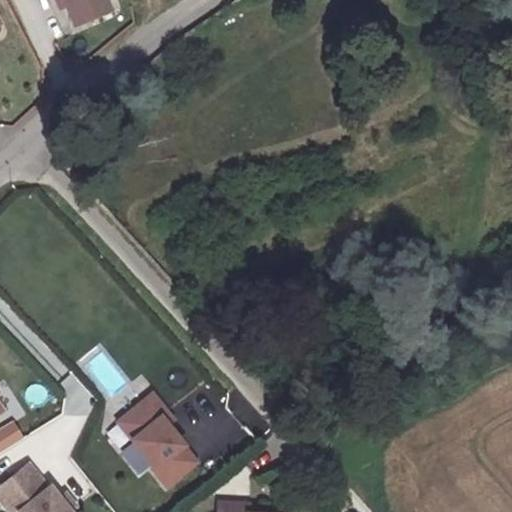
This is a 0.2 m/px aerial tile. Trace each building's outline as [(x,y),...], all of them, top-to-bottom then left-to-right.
[(70,0),(71,1),(73,0),(76,0),(84,18),(120,3),(118,0),(70,0)] [(90,419),(99,393),(73,385),(64,410),(90,419)] [(166,411),(151,393),(117,421),(153,466),(151,467),(166,485),(195,461),(182,444),(160,416),(166,411)] [(12,423),(0,430),(0,450),(20,437),(12,423)] [(48,486),(27,462),(0,485),(0,497),(12,511),(17,511),(19,511),(20,511),(73,511),(71,509),(61,497),(50,485),(48,486)] [(71,509),(76,505),(66,493),(61,497),(71,509)] [(251,502),(221,501),(220,511),(284,511),(252,511),(251,502)]
